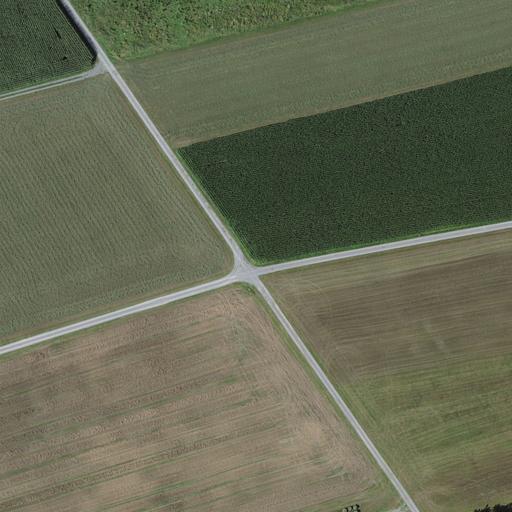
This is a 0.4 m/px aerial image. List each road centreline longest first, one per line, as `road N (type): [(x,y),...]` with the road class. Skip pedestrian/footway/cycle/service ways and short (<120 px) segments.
road 1 (track): [(415,511),(62,0)]
road 2 (track): [(0,349),(250,273),(511,224)]
road 3 (track): [(392,0),(0,97)]
